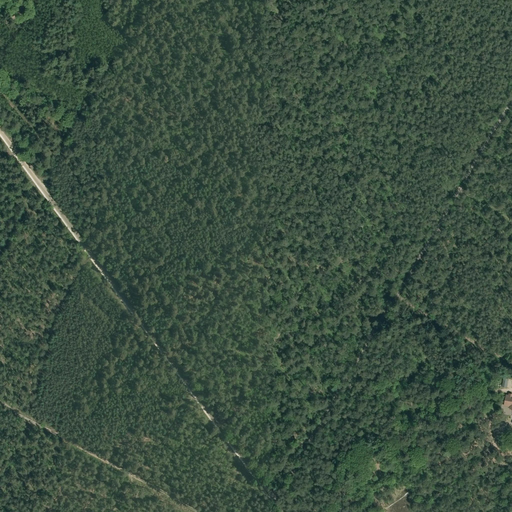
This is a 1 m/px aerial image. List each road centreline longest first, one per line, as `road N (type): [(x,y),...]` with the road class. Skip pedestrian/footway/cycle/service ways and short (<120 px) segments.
road 1 (track): [(511,99),(270,511)]
road 2 (track): [(281,511),(0,131)]
road 3 (track): [(134,475),(0,401)]
road 4 (track): [(511,363),(397,295)]
